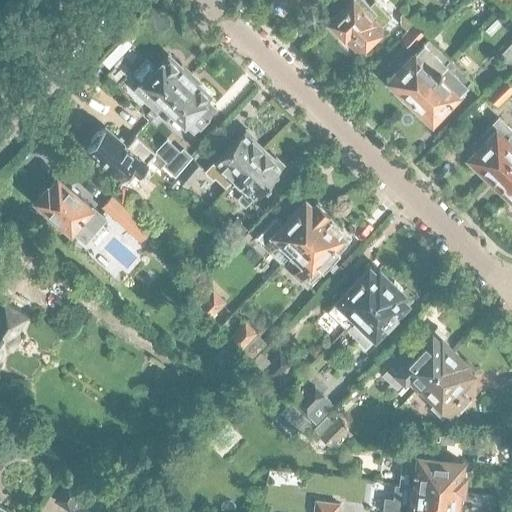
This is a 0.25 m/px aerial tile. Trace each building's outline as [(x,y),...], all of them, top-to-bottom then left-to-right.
[(370,4),(365,0),(349,0),(330,20),(341,31),(344,29),(362,47),(382,27),(380,25),(390,16),(374,0),(370,4)] [(412,48),(431,29),(420,18),(401,38),(412,48)] [(410,99),(450,58),(428,37),(388,79),(410,99)] [(509,64),(511,60),(511,42),(500,55),(509,64)] [(142,81),(134,89),(156,110),(190,74),(170,54),(163,61),(161,59),(154,66),(147,59),(134,73),(142,81)] [(432,120),(454,97),(472,79),(450,58),(410,99),(432,120)] [(504,77),(511,84),(511,82),(511,67),(503,76),(504,77)] [(94,72),(87,80),(96,88),(103,80),(94,72)] [(156,110),(167,121),(174,114),(192,132),(216,107),(207,98),(211,94),(190,74),(156,110)] [(511,89),(511,85),(511,84),(504,77),(487,94),(498,104),(511,89)] [(157,153),(155,151),(136,134),(126,146),(104,127),(86,148),(120,177),(128,167),(137,175),(148,163),(146,161),(148,158),(159,168),(162,164),(166,160),(157,153)] [(490,177),(511,153),(511,142),(496,127),(468,156),(490,177)] [(227,186),(231,181),(264,146),(245,128),(206,169),(213,177),(215,175),(227,186)] [(167,140),(157,153),(166,160),(162,164),(176,176),(187,162),(192,157),(183,149),(180,152),(167,140)] [(264,146),(231,181),(242,191),(239,195),(238,197),(234,202),(241,209),(283,165),(264,146)] [(509,195),(511,191),(511,153),(490,177),(509,195)] [(187,162),(176,176),(187,186),(204,167),(192,157),(187,162)] [(47,183),(34,198),(85,241),(105,217),(58,177),(51,186),(47,183)] [(276,216),(255,238),(281,262),(287,255),(329,212),(317,200),(312,205),(305,198),(283,222),(276,216)] [(140,239),(150,229),(127,207),(118,218),(140,239)] [(329,212),(287,255),(298,266),(292,273),(300,281),(307,287),(318,276),(311,269),(344,235),(336,228),(341,223),(329,212)] [(241,236),(250,227),(238,216),(230,225),(241,236)] [(351,322),(391,280),(380,269),(376,273),(369,266),(335,302),(334,301),(327,309),(335,316),(340,311),(351,322)] [(347,326),(359,339),(358,340),(365,347),(372,340),(371,339),(406,302),(400,295),(403,291),(391,280),(351,322),(347,326)] [(196,290),(188,299),(208,318),(225,301),(213,290),(205,298),(196,290)] [(0,355),(6,346),(8,347),(13,346),(21,335),(19,328),(18,327),(28,313),(3,297),(0,300),(0,355)] [(170,350),(119,316),(109,331),(160,365),(170,350)] [(228,338),(241,349),(258,331),(245,320),(228,338)] [(417,386),(453,348),(441,337),(439,339),(432,332),(393,372),(405,382),(409,378),(417,386)] [(251,359),(268,341),(259,333),(242,351),(251,359)] [(453,348),(417,386),(440,408),(442,407),(453,417),(470,399),(457,387),(472,371),(463,362),(465,360),(453,348)] [(263,371),(272,380),(289,361),(280,352),(263,371)] [(316,422),(334,404),(324,395),(325,394),(315,385),(297,403),(316,422)] [(319,432),(332,444),(347,428),(336,417),(319,432)] [(0,467),(0,468),(19,438),(1,427),(0,428),(0,467)] [(95,453),(94,448),(90,445),(85,446),(82,451),(83,456),(87,458),(92,457),(95,453)] [(463,461),(415,455),(403,453),(401,467),(410,468),(408,485),(463,491),(465,474),(461,473),(463,461)] [(285,468),(285,469),(309,471),(310,458),(287,456),(287,457),(274,456),(273,467),(285,468)] [(88,495),(93,487),(65,468),(59,476),(67,482),(55,500),(70,509),(81,491),(88,495)] [(384,511),(389,511),(456,511),(459,491),(408,485),(396,483),(394,499),(385,498),(384,511)] [(136,511),(149,511),(155,504),(142,495),(132,509),(136,511)] [(338,511),(340,502),(315,499),(315,500),(311,499),(308,511),(338,511)] [(0,503),(0,511),(12,511),(13,511),(0,503)]
